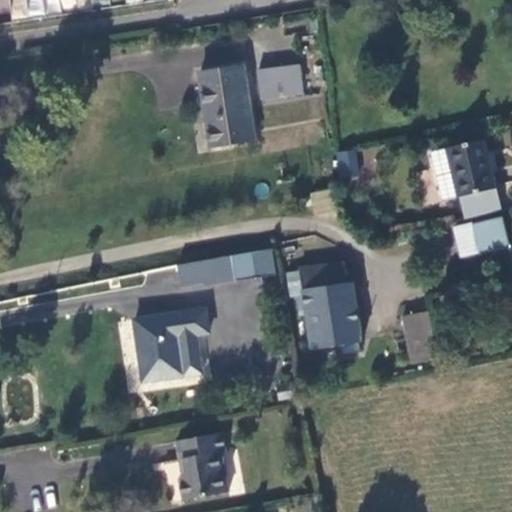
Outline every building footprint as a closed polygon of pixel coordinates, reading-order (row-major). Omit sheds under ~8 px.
[(257,71),(261,100),(305,94),(301,65),(257,71)] [(202,74),(209,119),(251,112),(244,68),(202,74)] [(209,119),(213,147),(257,142),(251,112),(209,119)] [(449,147),(460,196),(499,187),(487,138),(449,147)] [(460,196),(449,147),(433,151),(445,200),(460,196)] [(358,151),(337,151),(336,177),(357,178),(358,151)] [(499,187),(460,196),(466,220),(480,217),(498,213),(505,211),(499,187)] [(505,246),(498,213),(480,217),(483,226),(456,233),(457,237),(470,235),(474,253),(505,246)] [(334,261),(330,244),(299,250),(307,300),(314,349),(339,345),(361,341),(363,341),(350,262),(340,261),(334,261)] [(307,300),(299,250),(285,252),(289,283),(295,284),(300,302),(307,300)] [(230,255),(211,259),(215,279),(216,284),(235,280),(230,255)] [(211,259),(176,266),(181,286),(215,279),(211,259)] [(435,348),(429,308),(405,311),(411,354),(435,348)] [(208,311),(137,320),(145,382),(186,377),(186,374),(181,338),(191,337),(211,334),(208,311)] [(191,337),(181,338),(186,374),(195,373),(194,362),(197,356),(195,340),(191,337)] [(363,355),(361,341),(339,345),(341,358),(363,355)] [(411,365),(436,359),(435,348),(411,354),(411,365)] [(225,428),(174,437),(176,454),(182,453),(186,475),(179,476),(183,499),(225,489),(221,448),(226,446),(225,428)] [(306,511),(324,511),(321,495),(305,499),(306,511)]
